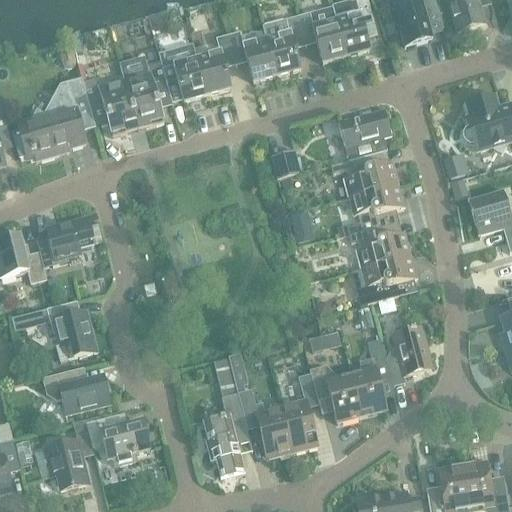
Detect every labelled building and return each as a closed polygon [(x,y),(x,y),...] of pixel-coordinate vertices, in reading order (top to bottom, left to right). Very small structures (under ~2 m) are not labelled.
[(332,9),(346,60),(369,53),(362,27),(373,24),(366,0),(365,0),(351,4),(351,3),(332,8),(332,9)] [(385,0),(387,6),(396,36),(400,35),(404,50),(432,42),(431,39),(424,17),(437,13),(433,0),(385,0)] [(476,0),(447,0),(458,35),(484,27),(476,0)] [(321,66),(346,60),(332,9),(297,19),(304,43),(314,40),(321,66)] [(266,42),(276,79),(300,72),(293,46),(304,43),(297,19),(262,28),(266,42)] [(239,35),(228,38),(234,62),(245,59),(252,85),(276,79),(266,42),(243,48),(239,35)] [(219,55),(197,61),(207,98),(230,92),(223,65),(234,62),(228,38),(215,42),(219,55)] [(59,53),(59,57),(61,66),(63,69),(66,71),(70,72),(73,70),(75,67),(76,63),(74,54),(72,51),(69,48),(65,48),(62,50),(59,53)] [(158,57),(160,64),(165,81),(176,78),(183,104),(207,98),(197,61),(196,61),(192,48),(158,57)] [(172,108),(165,81),(160,64),(145,68),(148,77),(124,84),(137,133),(162,126),(158,111),(172,108)] [(82,132),(95,129),(83,85),(82,80),(68,84),(71,92),(62,95),(49,119),(31,124),(30,121),(17,124),(22,143),(30,141),(37,163),(57,157),(56,152),(67,149),(68,151),(86,146),(82,132)] [(97,81),(83,85),(95,129),(108,125),(112,140),(137,133),(124,84),(99,90),(97,81)] [(467,121),(466,121),(476,154),(491,149),(492,153),(502,158),(507,148),(506,145),(511,143),(511,147),(511,107),(506,110),(502,107),(499,107),(497,99),(467,108),(471,120),(467,121)] [(337,125),(348,164),(359,161),(356,149),(369,146),(372,159),(392,154),(389,142),(390,141),(385,121),(383,113),(337,125)] [(0,172),(5,171),(0,153),(0,143),(9,141),(2,115),(0,115),(0,172)] [(271,162),(277,183),(301,177),(295,156),(271,162)] [(442,163),(447,182),(467,176),(462,157),(442,163)] [(359,161),(348,164),(330,169),(332,178),(346,175),(348,182),(343,183),(348,201),(397,188),(391,165),(373,170),(370,158),(359,161)] [(289,181),(281,184),(285,196),(293,194),(289,181)] [(463,184),(450,188),(452,196),(466,192),(463,184)] [(403,212),(397,188),(348,201),(353,220),(357,219),(359,226),(346,230),(348,239),(382,230),(379,218),(403,212)] [(502,232),(505,244),(511,241),(511,226),(503,195),(469,205),(479,238),(502,232)] [(307,215),(290,219),(294,236),(311,232),(307,215)] [(39,256),(42,272),(67,266),(65,261),(79,257),(78,253),(93,249),(86,221),(58,228),(59,232),(46,235),(47,238),(35,241),(39,256)] [(345,229),(336,231),(339,241),(348,239),(346,230),(345,229)] [(386,241),(382,230),(348,239),(350,248),(358,246),(360,253),(356,254),(361,273),(410,260),(403,236),(386,241)] [(42,272),(39,256),(25,260),(20,238),(0,243),(0,282),(26,276),(29,288),(45,284),(42,272)] [(416,283),(410,260),(361,273),(365,290),(362,291),(366,308),(377,306),(393,302),(398,300),(395,288),(416,283)] [(57,281),(46,283),(49,295),(60,292),(57,281)] [(146,299),(155,297),(153,287),(144,289),(146,299)] [(511,300),(508,302),(511,316),(500,321),(510,351),(505,353),(511,376),(511,300)] [(393,302),(377,306),(381,318),(396,314),(393,302)] [(51,338),(55,337),(59,351),(54,352),(58,366),(95,356),(88,329),(85,330),(81,316),(78,317),(75,305),(44,313),(51,338)] [(323,306),(316,308),(319,319),(330,316),(328,309),(323,306)] [(361,334),(373,331),(368,311),(356,314),(361,334)] [(391,352),(385,362),(391,385),(392,389),(404,386),(402,379),(432,372),(421,330),(407,334),(406,330),(403,328),(395,330),(392,334),(393,338),(391,338),(395,351),(391,352)] [(319,341),(309,343),(312,357),(322,354),(319,341)] [(361,375),(350,378),(361,421),(385,415),(378,388),(391,385),(385,362),(380,342),(367,346),(371,362),(358,365),(361,375)] [(249,445),(245,428),(236,397),(227,362),(211,366),(225,419),(202,424),(207,444),(204,444),(209,465),(214,464),(219,483),(244,477),(237,448),(249,445)] [(308,373),(310,378),(317,404),(329,401),(336,427),(361,421),(350,378),(339,381),(327,369),(308,373)] [(64,419),(109,408),(106,397),(107,394),(105,387),(102,384),(101,381),(79,387),(76,374),(40,383),(44,397),(55,405),(60,404),(64,419)] [(21,377),(8,381),(10,389),(24,386),(21,377)] [(303,404),(279,410),(292,457),(317,451),(307,412),(319,409),(317,404),(310,378),(297,381),(303,404)] [(250,393),(236,397),(245,428),(257,425),(265,459),(277,456),(278,461),(292,457),(279,410),(263,415),(261,406),(254,408),(250,393)] [(119,420),(85,428),(88,440),(91,452),(103,449),(104,455),(110,454),(115,473),(135,468),(134,462),(138,461),(138,460),(149,457),(142,428),(122,433),(119,420)] [(76,443),(88,440),(85,428),(73,431),(76,443)] [(7,478),(19,475),(12,445),(0,447),(0,498),(11,495),(7,478)] [(27,445),(15,448),(21,469),(33,466),(27,445)] [(60,497),(88,491),(77,446),(45,454),(51,482),(56,481),(60,497)] [(484,467),(461,471),(467,511),(507,511),(503,486),(488,488),(484,467)] [(467,511),(461,471),(438,475),(441,496),(426,498),(428,511),(467,511)] [(405,497),(356,505),(357,511),(420,511),(419,501),(406,503),(405,497)]
